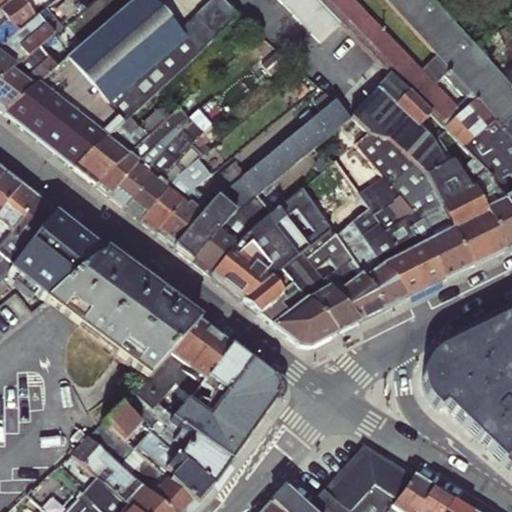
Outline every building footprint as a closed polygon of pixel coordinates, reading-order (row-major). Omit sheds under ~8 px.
[(11,0),(0,9),(0,45),(37,15),(25,0),(11,0)] [(0,0),(0,9),(11,0),(0,0)] [(1,115),(72,172),(129,120),(238,17),(219,3),(191,26),(166,0),(152,0),(149,2),(147,0),(134,0),(53,73),(1,115)] [(511,223),(511,139),(435,56),(420,70),(350,0),(313,0),(386,76),(489,178),(511,223)] [(511,91),(429,0),(382,0),(435,56),(511,139),(511,91)] [(0,45),(0,78),(39,46),(53,36),(37,15),(0,45)] [(0,78),(0,114),(1,115),(53,73),(39,46),(0,78)] [(386,76),(377,87),(458,167),(503,253),(511,248),(511,223),(489,178),(386,76)] [(467,271),(503,253),(458,167),(377,87),(348,120),(419,174),(467,271)] [(172,250),(191,265),(231,218),(234,216),(250,199),(253,202),(313,151),(314,151),(339,130),(348,120),(332,101),(217,201),(172,250)] [(72,172),(94,188),(168,119),(159,106),(137,128),(129,120),(72,172)] [(94,188),(108,199),(139,161),(186,120),(177,111),(168,119),(94,188)] [(108,199),(121,210),(149,173),(159,178),(208,128),(211,126),(197,112),(186,120),(139,161),(108,199)] [(440,284),(467,271),(419,174),(348,120),(339,130),(379,179),(440,284)] [(217,135),(208,128),(159,178),(149,173),(121,210),(138,223),(196,164),(209,152),(203,146),(217,135)] [(138,223),(154,235),(193,193),(209,178),(196,164),(138,223)] [(198,194),(193,193),(154,235),(172,250),(217,201),(236,182),(227,168),(198,194)] [(2,175),(0,177),(0,208),(18,187),(2,175)] [(405,302),(440,284),(379,179),(356,197),(358,201),(343,212),(405,302)] [(18,187),(0,208),(0,242),(34,200),(18,187)] [(208,278),(238,303),(280,270),(300,254),(327,233),(324,226),(301,191),(250,232),(208,278)] [(34,200),(0,242),(0,279),(53,214),(34,200)] [(381,314),(405,302),(343,212),(324,226),(327,233),(381,314)] [(53,214),(0,279),(0,338),(43,305),(104,253),(53,214)] [(250,232),(231,218),(191,265),(208,278),(250,232)] [(327,233),(300,254),(356,326),(381,314),(327,233)] [(142,382),(196,325),(113,260),(104,253),(43,305),(58,317),(142,382)] [(333,338),(356,326),(300,254),(280,270),(304,301),(333,338)] [(238,303),(269,328),(304,301),(280,270),(238,303)] [(333,338),(304,301),(269,328),(296,349),(308,351),(333,338)] [(181,404),(227,348),(196,325),(142,382),(181,404)] [(227,348),(181,404),(204,417),(247,363),(227,348)] [(181,404),(142,382),(130,394),(228,465),(273,399),(273,389),(269,381),(247,363),(204,417),(181,404)] [(116,407),(210,491),(228,465),(130,394),(116,407)] [(210,491),(116,407),(100,423),(194,508),(210,491)] [(191,511),(194,508),(100,423),(85,439),(87,442),(165,511),(191,511)] [(165,511),(87,442),(67,455),(91,480),(127,511),(165,511)] [(305,511),(384,511),(411,479),(362,448),(303,510),(305,511)] [(414,511),(430,491),(411,479),(384,511),(414,511)] [(70,503),(80,511),(127,511),(91,480),(70,503)] [(267,504),(275,511),(305,511),(303,510),(281,489),(267,504)] [(463,511),(430,491),(414,511),(463,511)] [(80,511),(70,503),(61,511),(80,511)]
